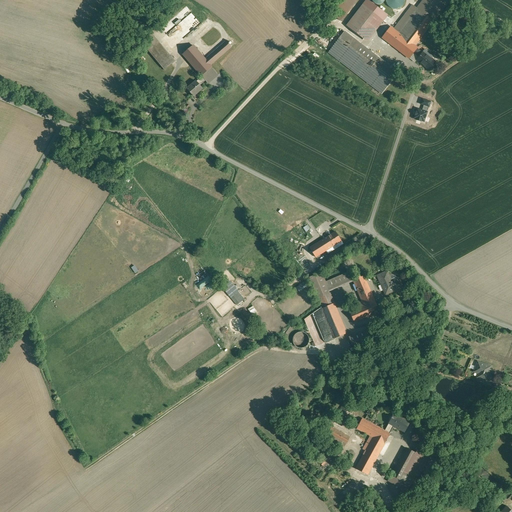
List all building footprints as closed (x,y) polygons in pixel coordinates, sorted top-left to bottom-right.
[(386,0),(387,4),(389,7),(392,9),(396,9),(400,8),(403,6),(404,2),(404,0),(386,0)] [(380,19),(363,5),(347,26),(364,39),(380,19)] [(417,8),(398,33),(391,27),(382,37),(409,58),(414,53),(417,49),(418,48),(415,46),(434,21),(417,8)] [(343,10),(337,18),(341,21),(347,13),(343,10)] [(398,73),(345,32),(334,45),(358,64),(353,71),(382,93),(398,73)] [(175,61),(151,34),(142,42),(165,70),(175,61)] [(205,60),(193,45),(183,54),(202,76),(212,67),(210,66),(232,47),(226,41),(205,60)] [(436,62),(431,58),(433,55),(430,53),(428,56),(423,52),(422,53),(417,49),(414,53),(419,57),(417,60),(430,70),(436,62)] [(202,76),(205,81),(208,84),(218,75),(212,67),(202,76)] [(196,81),(187,89),(194,96),(199,91),(199,92),(203,88),(200,85),(205,81),(202,77),(197,81),(196,81)] [(336,232),(321,241),(327,250),(328,253),(343,244),(336,232)] [(321,241),(310,248),(316,257),(327,250),(321,241)] [(387,271),(378,276),(386,294),(402,287),(398,278),(391,280),(387,271)] [(350,272),(325,282),(329,290),(353,280),(350,272)] [(364,305),(349,311),(354,322),(380,312),(375,300),(374,300),(363,275),(353,280),(364,305)] [(245,299),(231,281),(223,288),(237,305),(245,299)] [(329,293),(319,298),(323,308),(333,304),(329,293)] [(323,308),(322,308),(334,339),(345,334),(333,304),(323,308)] [(253,306),(248,309),(252,316),(257,313),(253,306)] [(373,327),(350,337),(354,349),(378,339),(373,327)] [(309,343),(309,340),(308,337),(307,335),(304,333),(301,333),(298,333),(295,335),(294,338),(293,341),(294,344),(296,346),(298,348),(301,348),(304,348),(307,346),(309,343)] [(491,366),(478,362),(474,372),(475,372),(475,370),(482,373),(480,378),(485,380),(488,374),(487,374),(489,370),(491,366)] [(345,402),(335,420),(345,426),(355,408),(345,402)] [(410,422),(394,414),(385,430),(390,433),(394,426),(405,431),(410,422)] [(385,430),(362,418),(357,429),(370,436),(363,449),(366,451),(356,468),(367,475),(390,433),(385,430)] [(445,425),(434,421),(432,426),(443,430),(445,425)] [(350,437),(331,427),(326,436),(345,446),(350,437)] [(406,448),(388,481),(398,487),(397,489),(405,494),(415,476),(417,477),(429,455),(418,450),(416,453),(406,448)] [(329,453),(320,463),(326,468),(335,458),(329,453)]
